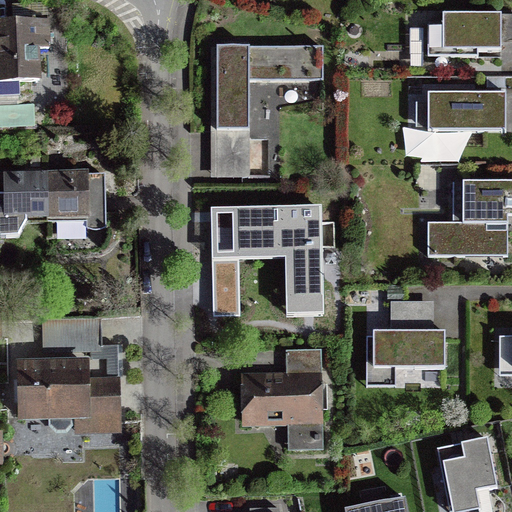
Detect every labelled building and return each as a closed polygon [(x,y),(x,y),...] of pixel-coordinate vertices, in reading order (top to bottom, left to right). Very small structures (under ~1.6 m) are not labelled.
[(477,53),(500,53),(500,17),(441,17),(441,29),(426,29),(426,60),(477,60),(477,53)] [(47,50),(47,39),(36,39),(35,24),(0,25),(0,76),(14,76),(15,84),(38,83),(36,51),(47,50)] [(215,134),(248,134),(248,84),(322,84),(322,50),(215,50),(215,134)] [(426,97),(426,134),(505,135),(505,97),(426,97)] [(67,219),(104,218),(103,178),(63,179),(45,179),(4,180),(4,189),(4,197),(0,197),(0,240),(18,240),(25,225),(46,225),(67,225),(67,219)] [(426,259),(506,259),(506,219),(511,219),(511,185),(461,185),(461,226),(426,226),(426,259)] [(322,299),(321,210),(237,210),(238,254),(294,254),(295,299),(322,299)] [(43,351),(101,349),(100,320),(42,322),(43,351)] [(372,371),(444,372),(444,335),(372,335),(372,371)] [(320,354),(287,354),(288,380),(274,381),(274,386),(266,386),(266,381),(243,381),(244,425),(291,424),(292,452),(322,451),(320,354)] [(86,413),(117,413),(117,391),(86,392),(85,367),(18,369),(20,419),(49,419),(50,427),(56,433),(64,433),(70,427),(70,418),(86,418),(86,413)] [(502,511),(490,447),(440,457),(450,511),(467,511),(479,510),(479,511),(502,511)] [(408,511),(406,499),(342,511),(341,511),(408,511)]
